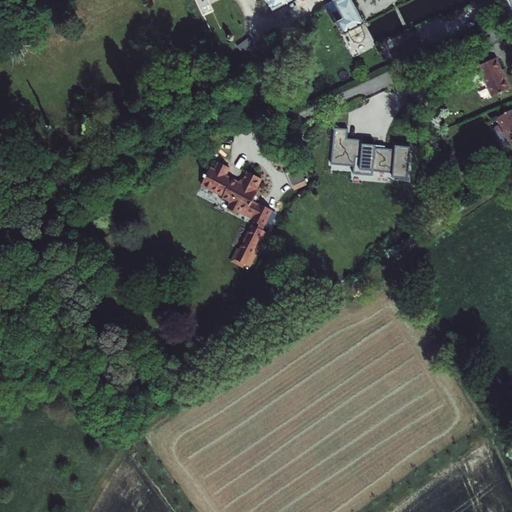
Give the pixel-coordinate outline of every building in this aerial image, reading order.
[(266,0),(273,14),(299,0),(266,0)] [(366,31),(350,0),(345,0),(332,6),(342,24),(337,26),(344,41),(366,31)] [(503,76),(485,83),(489,90),(487,91),(492,101),(493,101),(499,114),(511,108),(511,95),(511,96),(503,76)] [(239,187),(224,180),(228,172),(218,167),(214,175),(210,173),(206,179),(205,178),(202,182),(204,183),(201,190),(223,201),(221,205),(230,209),(227,213),(239,219),(241,216),(251,222),(258,210),(252,207),(259,195),(256,193),(261,184),(247,177),(242,186),(240,185),(239,187)] [(258,208),(258,210),(251,222),(250,224),(253,226),(252,230),(262,235),(272,215),(258,208)] [(262,235),(252,230),(239,254),(237,253),(230,265),(242,272),(244,269),(248,271),(266,237),(262,235)]
